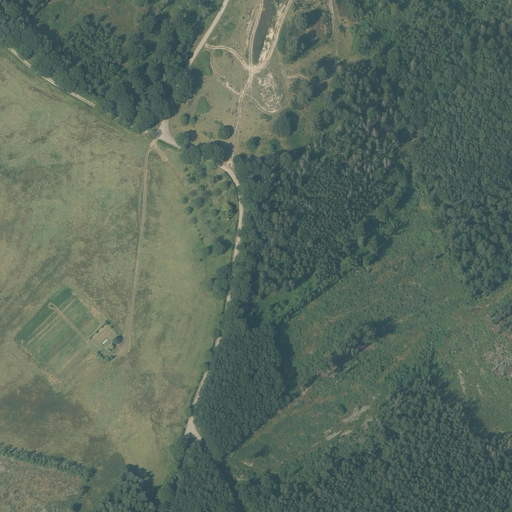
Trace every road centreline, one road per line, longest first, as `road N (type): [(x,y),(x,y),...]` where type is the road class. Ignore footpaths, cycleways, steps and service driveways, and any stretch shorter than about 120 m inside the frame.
road 1 (track): [(159,137),(135,203),(124,337),(107,354)]
road 2 (track): [(244,89),(268,114),(286,109),(286,76),(326,77),(335,54),(332,15)]
road 3 (track): [(0,38),(60,85),(159,137)]
road 4 (track): [(229,170),(239,102),(251,69),(270,58),(289,0)]
road 5 (track): [(241,97),(225,87),(210,53),(228,47),(251,69),(261,0)]
